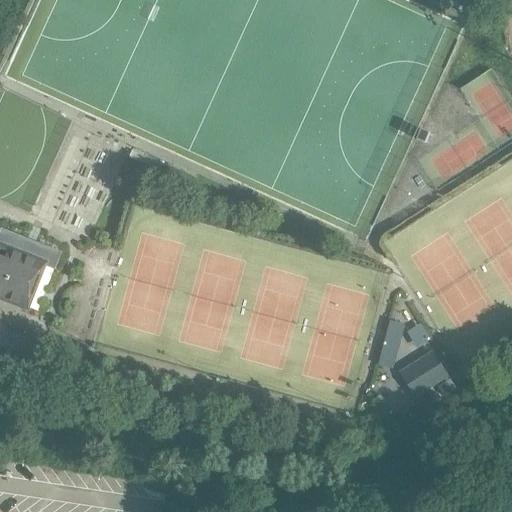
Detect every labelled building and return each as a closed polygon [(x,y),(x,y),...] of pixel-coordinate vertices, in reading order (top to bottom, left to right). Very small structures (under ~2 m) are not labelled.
[(0,246),(0,296),(23,305),(30,308),(34,297),(27,294),(35,274),(42,277),(46,265),(40,263),(0,246)] [(378,364),(393,368),(405,324),(390,320),(378,364)] [(417,348),(430,340),(420,324),(407,332),(417,348)] [(399,372),(417,398),(450,376),(433,350),(399,372)] [(451,378),(438,386),(446,397),(458,389),(451,378)]
